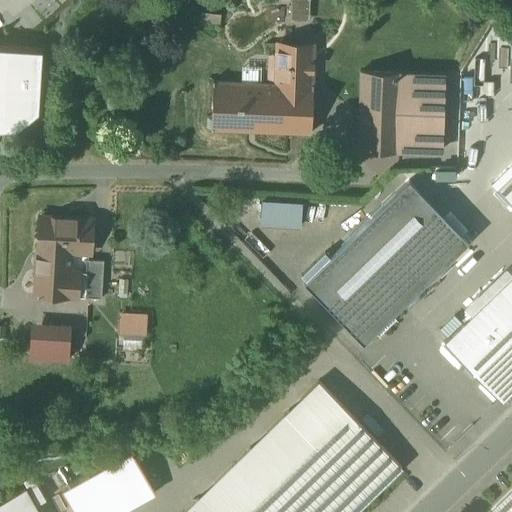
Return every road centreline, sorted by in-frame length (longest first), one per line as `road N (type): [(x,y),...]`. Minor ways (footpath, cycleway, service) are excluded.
road 1 (residential): [(194,189),(168,174),(0,177)]
road 2 (residential): [(460,472),(336,338)]
